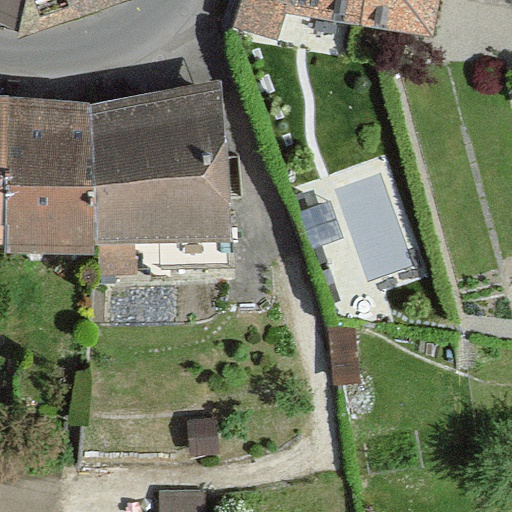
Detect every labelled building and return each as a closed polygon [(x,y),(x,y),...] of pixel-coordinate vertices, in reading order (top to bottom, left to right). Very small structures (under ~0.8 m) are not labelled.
[(0,0),(0,16),(29,30),(118,0),(0,0)] [(511,0),(253,0),(242,24),(280,37),(290,6),(441,33),(446,0),(511,0)] [(226,93),(100,113),(107,250),(107,271),(140,271),(138,238),(237,236),(226,93)] [(21,104),(0,103),(0,239),(17,241),(21,104)] [(100,113),(21,104),(17,241),(17,248),(107,250),(100,113)] [(201,511),(201,492),(162,493),(162,511),(201,511)]
